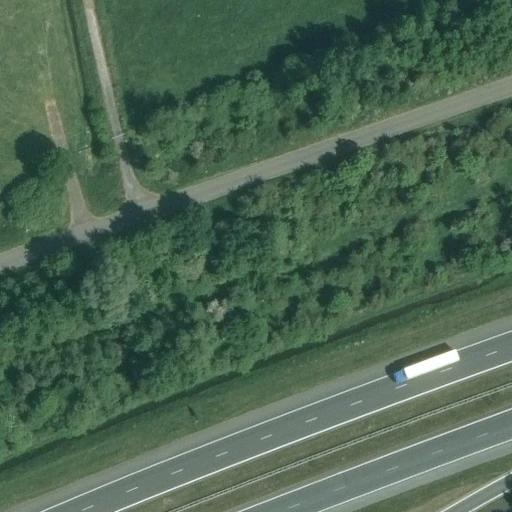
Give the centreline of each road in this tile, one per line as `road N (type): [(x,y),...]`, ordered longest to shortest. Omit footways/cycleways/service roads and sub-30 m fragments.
road 1 (unclassified): [(0,265),(511,89)]
road 2 (motorway): [(511,346),(75,511)]
road 3 (motorway): [(282,511),(511,427)]
